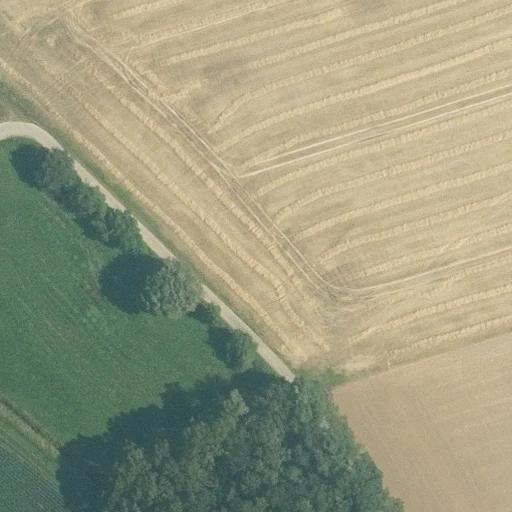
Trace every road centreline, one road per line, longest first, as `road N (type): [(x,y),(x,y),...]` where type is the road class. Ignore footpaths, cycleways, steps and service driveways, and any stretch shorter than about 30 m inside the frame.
road 1 (track): [(27,127),(306,395),(376,511)]
road 2 (track): [(0,429),(94,511)]
